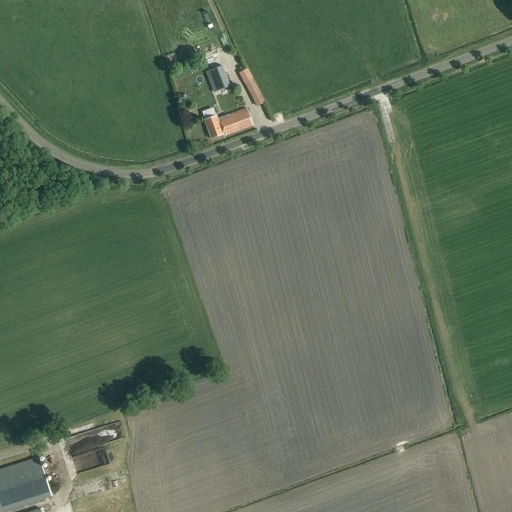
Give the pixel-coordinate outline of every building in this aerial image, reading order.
[(208,53),(201,55),(204,63),(211,61),(208,53)] [(229,86),(226,77),(224,73),(209,78),(214,92),(229,86)] [(241,81),(255,108),(264,103),(250,76),(241,81)] [(217,116),(204,121),(210,139),(222,135),(222,136),(225,135),(252,126),(246,109),(218,119),(217,116)] [(0,511),(51,497),(38,458),(0,469),(0,511)]
